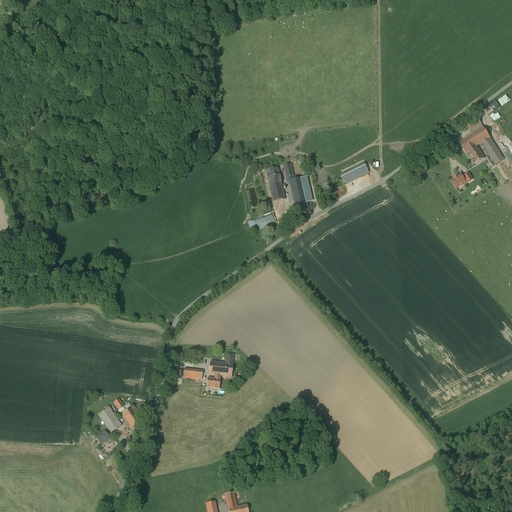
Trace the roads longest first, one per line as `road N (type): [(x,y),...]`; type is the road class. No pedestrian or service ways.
road 1 (unclassified): [(111,511),(177,320),(309,220),(381,182),(511,80)]
road 2 (track): [(0,2),(25,40),(32,71),(48,82),(142,54),(154,18),(193,0)]
road 3 (track): [(381,182),(379,0)]
